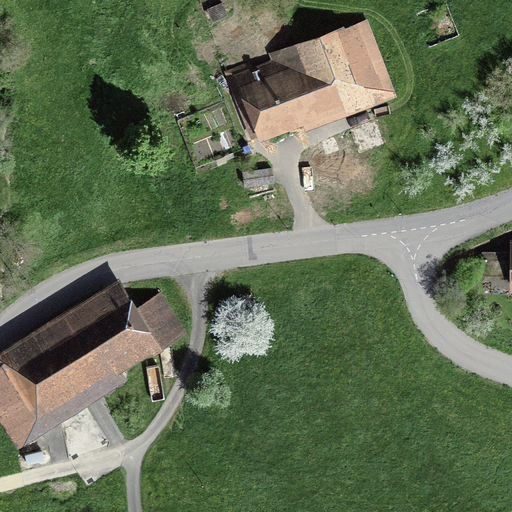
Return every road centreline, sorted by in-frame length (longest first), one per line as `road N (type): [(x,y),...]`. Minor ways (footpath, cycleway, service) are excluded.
road 1 (residential): [(407,230),(107,267),(60,283),(0,327)]
road 2 (residential): [(511,373),(455,349),(427,319),(407,230)]
